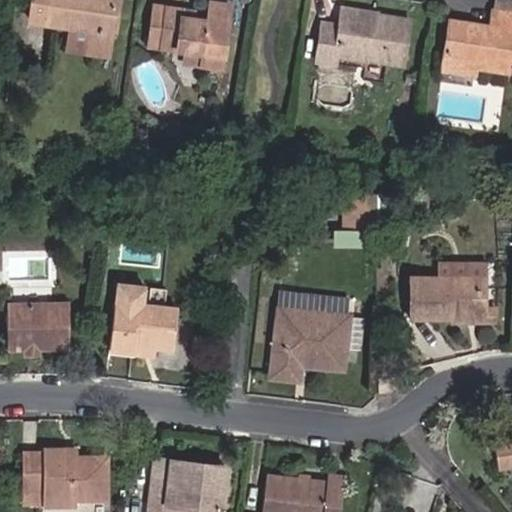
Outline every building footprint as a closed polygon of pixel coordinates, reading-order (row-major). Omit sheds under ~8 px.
[(107,55),(115,0),(33,0),(30,21),(88,30),(85,52),(107,55)] [(221,66),(230,5),(210,2),(207,20),(190,18),(189,20),(182,19),(183,9),(165,6),(154,5),(148,44),(186,49),(201,51),(199,63),(221,66)] [(375,11),(343,6),(341,17),(373,22),(374,15),(375,11)] [(511,13),(492,10),(490,26),(449,20),(442,69),(472,74),(473,66),(507,71),(511,39),(511,13)] [(322,23),(317,61),(333,63),(335,54),(385,61),(401,64),(408,21),(374,15),(373,22),(341,17),(339,26),(322,23)] [(199,63),(201,51),(186,49),(184,61),(199,63)] [(333,63),(384,71),(385,61),(335,54),(333,63)] [(146,143),(140,128),(127,132),(133,148),(146,143)] [(376,227),(376,224),(376,194),(363,194),(363,228),(376,228),(376,227)] [(394,214),(393,194),(376,194),(376,224),(376,227),(384,227),(384,214),(394,214)] [(436,318),(478,321),(479,309),(481,283),(482,279),(488,279),(490,262),(440,258),(439,275),(406,273),(404,315),(422,317),(436,318)] [(154,346),(173,348),(177,308),(143,305),(144,287),(116,284),(109,349),(135,352),(135,344),(154,346)] [(350,297),(295,291),(293,309),(348,314),(350,297)] [(7,349),(23,349),(40,349),(69,349),(69,301),(7,301),(7,349)] [(301,358),(343,362),(348,314),(293,309),(278,307),(270,375),(298,378),(300,364),(301,358)] [(488,327),(489,310),(479,309),(478,321),(436,318),(436,323),(488,327)] [(134,354),(153,356),(154,346),(135,344),(135,352),(134,354)] [(300,364),(342,367),(343,362),(301,358),(300,364)] [(395,376),(378,377),(378,392),(396,392),(395,376)] [(511,438),(510,441),(493,443),(496,466),(511,463),(511,438)] [(21,489),(42,490),(42,503),(42,506),(74,505),(74,498),(104,498),(105,457),(73,457),(63,457),(63,449),(42,449),(42,453),(21,453),(21,489)] [(73,457),(73,449),(63,449),(63,457),(73,457)] [(168,459),(153,457),(150,473),(166,474),(168,459)] [(168,459),(166,474),(150,473),(145,510),(158,511),(163,511),(164,505),(217,511),(222,475),(200,472),(200,463),(168,459)] [(222,475),(223,466),(200,463),(200,472),(222,475)] [(282,475),(264,473),(259,511),(336,511),(342,474),(324,473),(324,480),(303,478),(282,475)] [(21,489),(21,503),(42,503),(42,490),(21,489)]
